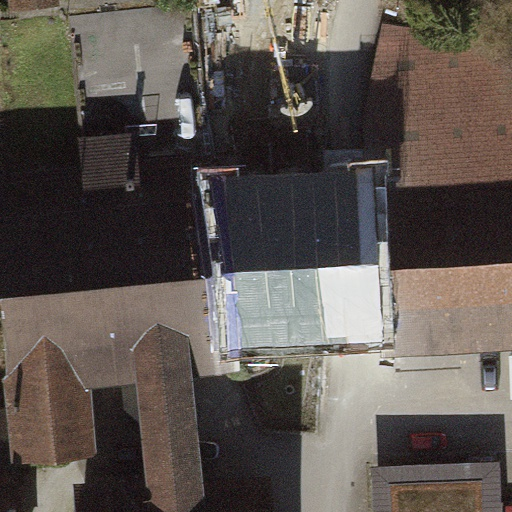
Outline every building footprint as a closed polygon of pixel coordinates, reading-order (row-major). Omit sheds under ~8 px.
[(205,104),(191,3),(139,11),(154,111),(205,104)] [(511,48),(385,28),(365,146),(377,361),(511,348),(511,48)] [(78,167),(0,171),(0,341),(14,463),(93,452),(92,384),(130,382),(138,480),(70,480),(71,511),(269,511),(267,473),(195,474),(194,373),(240,371),(241,351),(375,341),(365,146),(139,161),(136,131),(77,134),(78,167)] [(0,511),(20,511),(14,463),(7,407),(0,407),(0,511)] [(465,511),(465,499),(391,499),(391,511),(465,511)]
